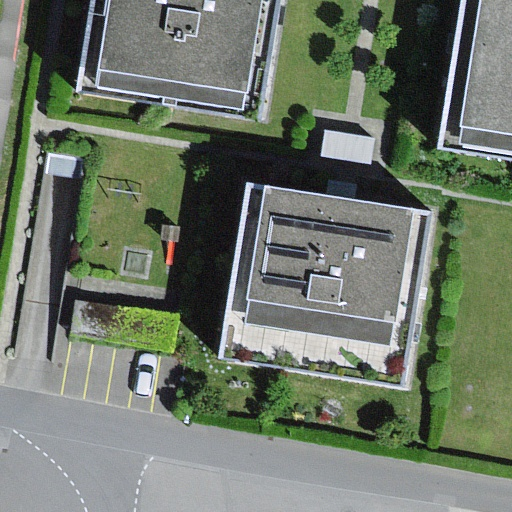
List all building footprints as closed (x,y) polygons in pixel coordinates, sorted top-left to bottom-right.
[(95,0),(80,92),(258,121),(277,0),(95,0)] [(511,0),(458,0),(435,147),(511,159),(511,0)] [(370,138),(322,130),(319,153),(366,161),(370,138)] [(337,196),(250,182),(223,357),(402,385),(430,210),(337,196)] [(180,292),(77,277),(68,334),(172,349),(180,292)]
